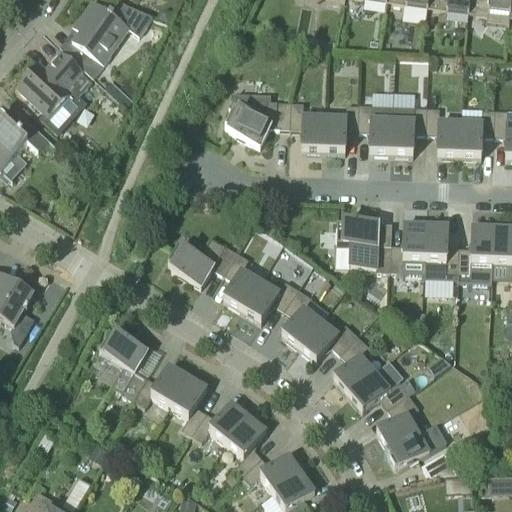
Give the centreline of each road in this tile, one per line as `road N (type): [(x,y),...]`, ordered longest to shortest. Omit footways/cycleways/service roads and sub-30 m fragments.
road 1 (residential): [(369,511),(347,461),(283,392),(91,272)]
road 2 (residential): [(511,199),(207,180)]
road 3 (residential): [(0,447),(91,272)]
